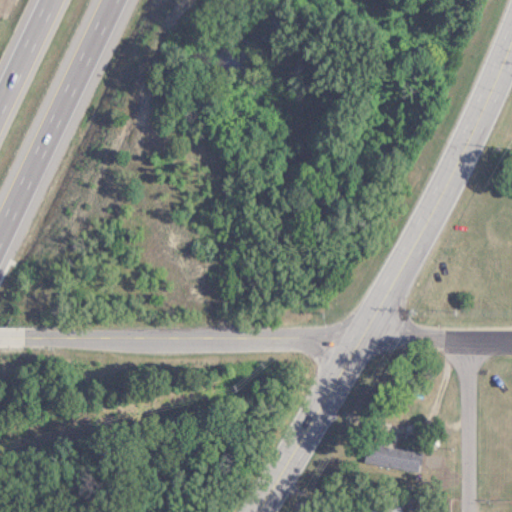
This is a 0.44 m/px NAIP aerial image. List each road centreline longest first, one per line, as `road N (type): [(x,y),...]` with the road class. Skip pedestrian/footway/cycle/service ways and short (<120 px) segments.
road 1 (secondary): [(361,336),(434,206),(511,38)]
road 2 (residential): [(361,336),(52,337)]
road 3 (motorway): [(0,221),(106,0)]
road 4 (secondary): [(257,511),(361,336)]
road 5 (residential): [(511,338),(361,336)]
